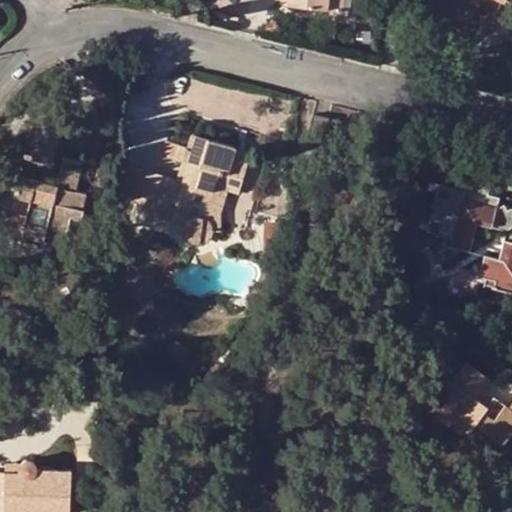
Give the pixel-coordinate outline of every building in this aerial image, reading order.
[(286,0),(286,4),(328,8),(328,0),(286,0)] [(328,0),(328,8),(342,10),(343,6),(343,0),(328,0)] [(327,118),(312,114),(306,135),(323,139),(327,118)] [(22,156),(28,157),(36,159),(51,162),(59,129),(30,122),(22,156)] [(227,172),(231,158),(236,146),(191,131),(187,146),(179,144),(174,158),(182,160),(188,162),(177,196),(170,221),(185,228),(185,230),(186,232),(188,235),(190,239),(196,240),(200,241),(206,239),(210,234),(211,229),(212,225),(210,223),(208,219),(205,217),(215,185),(227,189),(236,191),(242,177),(227,172)] [(174,158),(179,144),(166,140),(165,145),(165,150),(166,153),(169,156),(174,158)] [(32,177),(24,175),(20,174),(21,166),(4,163),(0,179),(0,228),(21,235),(30,198),(52,204),(46,228),(68,234),(72,219),(80,220),(83,209),(81,208),(84,191),(78,189),(83,160),(64,156),(57,183),(32,177)] [(36,159),(28,157),(24,175),(32,177),(36,159)] [(247,162),(231,158),(227,172),(242,177),(247,162)] [(188,162),(182,160),(176,178),(162,174),(157,190),(177,196),(188,162)] [(129,163),(118,195),(131,199),(141,167),(129,163)] [(151,205),(157,190),(162,174),(141,167),(131,199),(151,205)] [(461,189),(442,182),(426,231),(444,236),(441,245),(466,253),(476,227),(505,235),(496,261),(482,258),(475,279),(488,284),(485,293),(511,301),(511,214),(511,215),(507,207),(499,211),(502,200),(491,196),(492,190),(464,179),(461,189)] [(219,212),(227,189),(215,185),(205,217),(208,219),(210,223),(212,225),(211,229),(219,228),(219,212)] [(264,219),(263,255),(281,256),(282,219),(264,219)] [(487,376),(463,359),(456,370),(466,377),(461,385),(450,378),(437,398),(455,411),(452,417),(470,428),(475,420),(503,440),(511,427),(511,404),(494,393),(487,402),(476,394),(487,376)] [(456,370),(450,378),(461,385),(466,377),(456,370)] [(429,410),(448,422),(452,417),(455,411),(437,398),(429,410)] [(17,473),(5,472),(0,471),(0,509),(69,511),(70,470),(37,470),(36,465),(33,462),(30,459),(26,460),(22,460),(19,463),(17,465),(17,473)] [(5,462),(5,472),(17,473),(17,465),(19,463),(5,462)]
